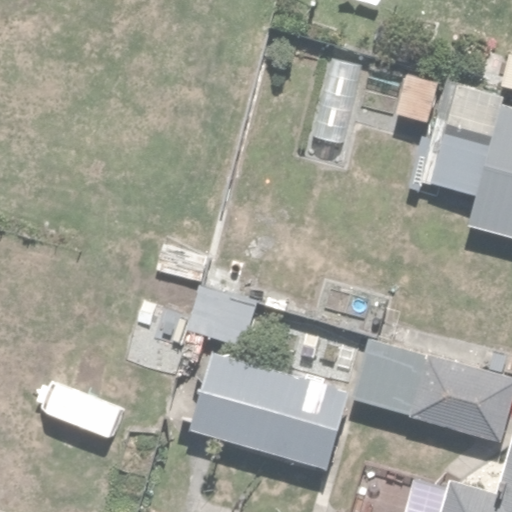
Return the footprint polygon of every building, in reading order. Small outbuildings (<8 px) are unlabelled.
[(511,97),(497,93),(465,220),(511,232),(511,97)] [(496,430),(511,368),(511,364),(485,358),(486,351),(370,322),(352,393),(496,430)] [(189,394),(182,417),(324,455),(346,376),(184,333),(169,389),(189,394)] [(511,511),(511,434),(497,488),(409,464),(395,511),(511,511)] [(234,511),(235,509),(183,499),(181,511),(234,511)]
